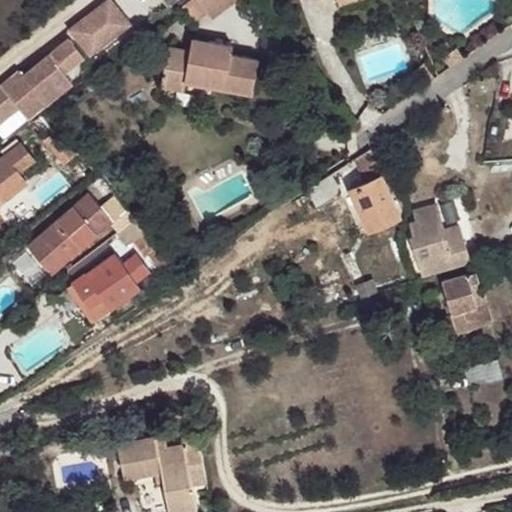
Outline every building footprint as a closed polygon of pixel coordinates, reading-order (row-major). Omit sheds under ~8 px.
[(106,0),(75,25),(95,51),(130,24),(111,0),(106,0)] [(190,0),(183,6),(195,21),(207,12),(212,18),(235,0),(190,0)] [(70,29),(90,55),(95,51),(75,25),(70,29)] [(0,86),(0,122),(19,107),(29,119),(73,83),(65,74),(85,58),(70,38),(23,76),(23,75),(4,90),(1,85),(0,86)] [(168,47),(161,86),(184,90),(186,81),(253,93),(258,59),(231,55),(232,46),(192,39),(190,51),(168,47)] [(443,58),(450,68),(464,58),(457,48),(443,58)] [(1,85),(4,90),(23,75),(19,71),(1,85)] [(419,80),(423,87),(434,79),(429,72),(419,80)] [(51,147),(64,164),(70,158),(76,166),(80,163),(61,139),(51,147)] [(0,203),(26,183),(18,172),(33,160),(21,144),(0,159),(0,203)] [(351,190),(368,230),(401,216),(371,149),(355,159),(366,183),(351,190)] [(308,189),(316,206),(338,193),(338,187),(331,174),(308,189)] [(27,246),(47,268),(66,251),(72,257),(112,222),(119,231),(134,219),(114,196),(100,207),(89,193),(27,246)] [(411,238),(423,273),(468,261),(457,226),(442,231),(435,204),(415,209),(418,220),(411,222),(416,237),(411,238)] [(150,253),(162,268),(170,262),(145,231),(144,231),(134,219),(119,231),(117,233),(127,246),(133,242),(145,257),(150,253)] [(47,268),(52,274),(72,257),(66,251),(47,268)] [(80,304),(94,323),(141,288),(137,283),(151,272),(137,253),(123,263),(115,253),(73,284),(85,300),(80,304)] [(442,282),(453,314),(459,332),(491,322),(484,297),(481,298),(473,272),(442,282)] [(357,285),(361,296),(377,291),(373,279),(357,285)] [(85,300),(73,284),(68,287),(80,304),(85,300)] [(459,332),(453,314),(436,320),(442,338),(459,332)] [(472,384),(502,375),(497,358),(468,367),(472,384)] [(195,419),(193,409),(181,411),(183,422),(195,419)] [(173,413),(175,424),(183,422),(181,411),(173,413)] [(198,511),(192,484),(207,481),(198,437),(182,440),(183,444),(168,447),(165,437),(118,446),(125,480),(162,472),(169,511),(198,511)] [(6,472),(10,480),(20,474),(15,466),(6,472)]
